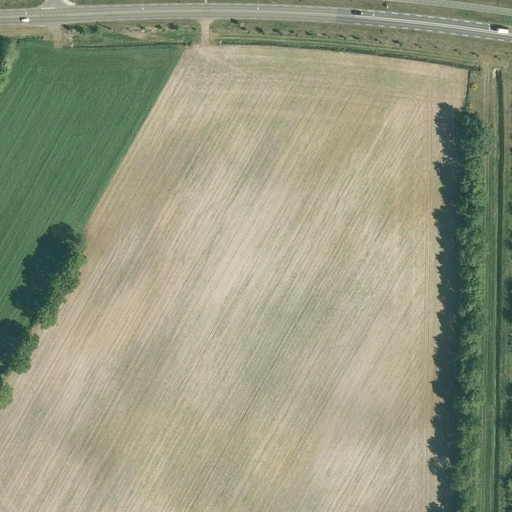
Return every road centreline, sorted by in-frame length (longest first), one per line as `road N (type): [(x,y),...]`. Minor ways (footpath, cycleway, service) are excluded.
road 1 (primary): [(55,15),(374,17)]
road 2 (primary): [(511,33),(374,17)]
